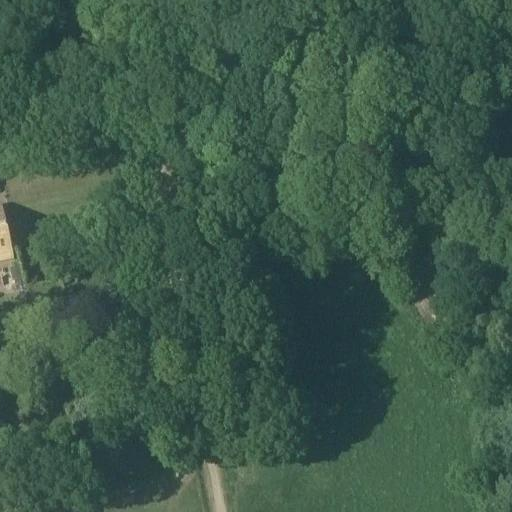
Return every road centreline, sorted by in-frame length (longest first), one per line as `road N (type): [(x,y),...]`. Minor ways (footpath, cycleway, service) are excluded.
road 1 (unclassified): [(0,135),(511,11)]
road 2 (track): [(214,511),(148,100)]
